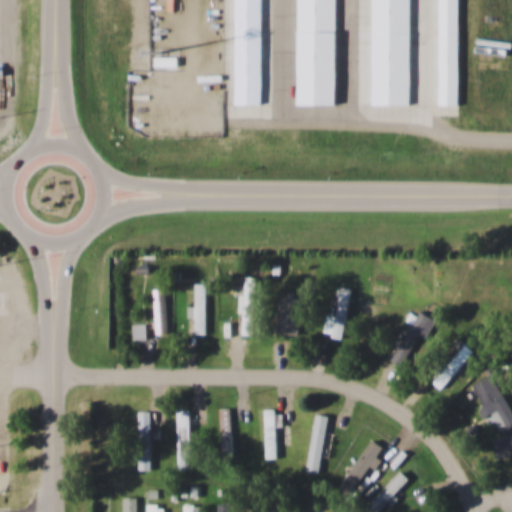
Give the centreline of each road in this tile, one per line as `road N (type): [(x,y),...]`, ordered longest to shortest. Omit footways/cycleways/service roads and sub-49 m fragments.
road 1 (residential): [(477,511),(445,440),(417,413),(334,381),(56,376)]
road 2 (tertiary): [(176,193),(511,193)]
road 3 (tertiary): [(4,195),(21,229),(61,242),(90,228),(105,199),(88,154),(57,141),(13,163),(4,195)]
road 4 (residential): [(55,511),(56,310)]
